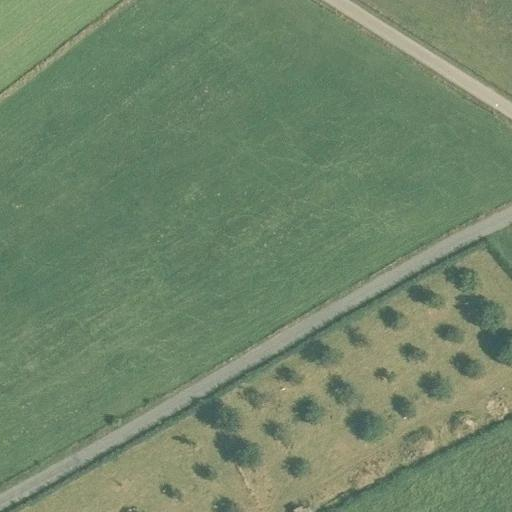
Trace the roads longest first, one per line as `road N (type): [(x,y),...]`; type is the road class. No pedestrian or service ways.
road 1 (unclassified): [(0,506),(421,263),(511,219)]
road 2 (unclassified): [(332,0),(511,115)]
